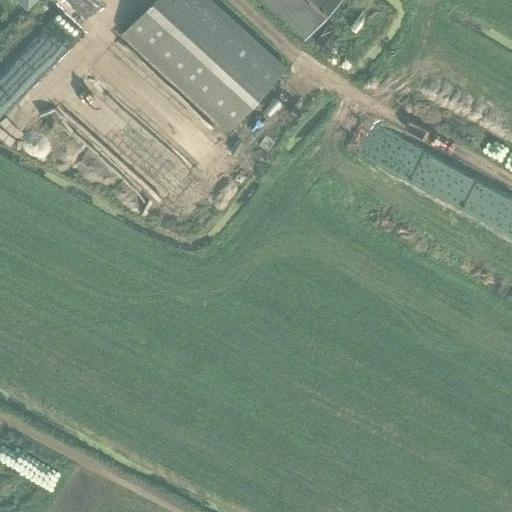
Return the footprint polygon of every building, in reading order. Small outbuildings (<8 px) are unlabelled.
[(15,0),(25,10),(35,0),(15,0)] [(284,69),(208,0),(153,0),(122,34),(228,131),(284,69)] [(341,0),(258,0),(304,41),(341,0)] [(2,63),(25,87),(43,70),(50,77),(69,59),(56,46),(35,66),(18,48),(2,63)] [(124,67),(103,94),(206,175),(228,148),(124,67)] [(52,113),(114,169),(132,149),(70,93),(52,113)] [(147,153),(127,176),(173,218),(194,196),(147,153)]
